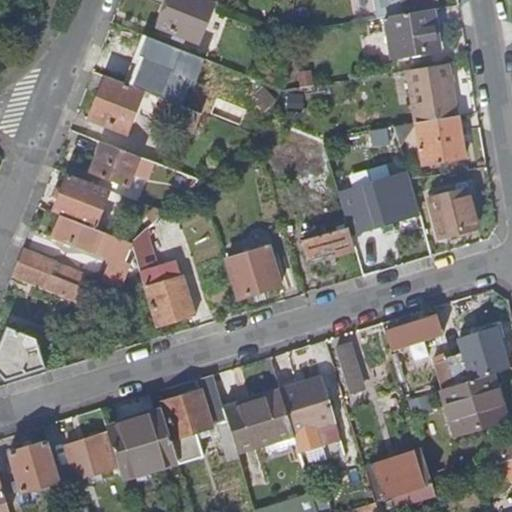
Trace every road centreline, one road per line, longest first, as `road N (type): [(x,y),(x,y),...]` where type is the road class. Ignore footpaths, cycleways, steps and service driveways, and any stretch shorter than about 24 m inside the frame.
road 1 (residential): [(0,417),(511,261)]
road 2 (residential): [(483,0),(511,166)]
road 3 (residential): [(0,233),(49,107)]
